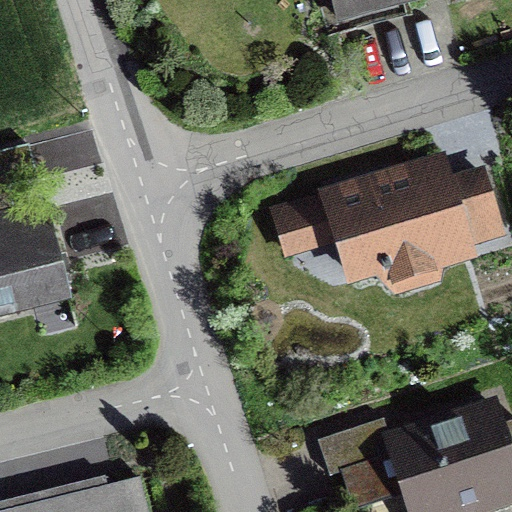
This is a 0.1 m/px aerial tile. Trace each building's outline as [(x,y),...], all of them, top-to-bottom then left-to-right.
[(330,0),(336,24),(434,0),(330,0)] [(39,182),(30,145),(0,152),(0,318),(73,300),(48,200),(13,209),(8,189),(39,182)] [(507,234),(486,165),(452,176),(445,153),(269,208),(285,260),(333,245),(347,290),(379,280),(386,301),(446,282),(443,271),(478,260),(474,245),(507,234)] [(511,422),(506,424),(496,396),(389,433),(384,419),(318,442),(330,477),(340,474),(353,511),(362,509),(362,511),(398,511),(405,510),(406,511),(497,511),(511,507),(511,422)] [(148,511),(140,479),(100,489),(4,511),(148,511)]
